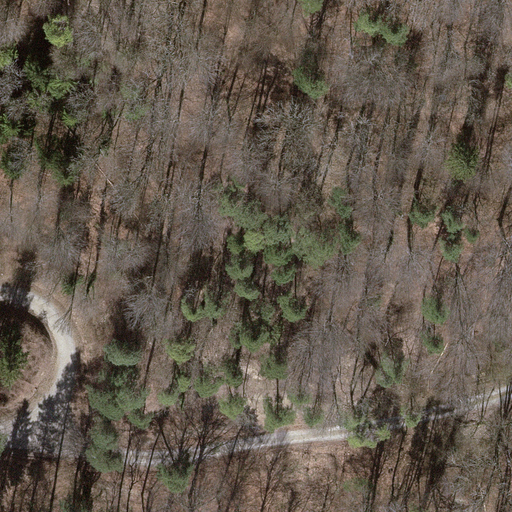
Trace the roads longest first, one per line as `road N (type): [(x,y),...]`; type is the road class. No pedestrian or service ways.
road 1 (track): [(35,443),(119,456),(459,409),(511,392)]
road 2 (track): [(511,70),(276,89),(143,0)]
road 3 (track): [(35,443),(67,392),(70,348),(47,307),(0,290)]
